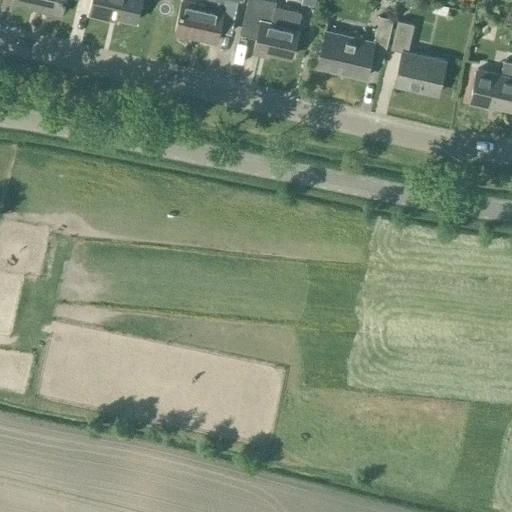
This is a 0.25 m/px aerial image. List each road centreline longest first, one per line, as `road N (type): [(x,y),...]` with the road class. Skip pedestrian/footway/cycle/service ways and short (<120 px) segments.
road 1 (residential): [(0,43),(511,154)]
road 2 (tertiary): [(0,115),(511,212)]
